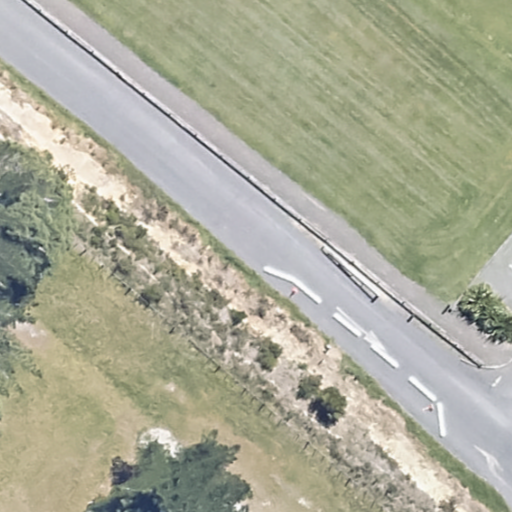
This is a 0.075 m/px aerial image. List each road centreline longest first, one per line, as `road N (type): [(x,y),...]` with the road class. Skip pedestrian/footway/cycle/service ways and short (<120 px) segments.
road 1 (unclassified): [(0,29),(377,345)]
road 2 (residential): [(377,345),(511,462)]
